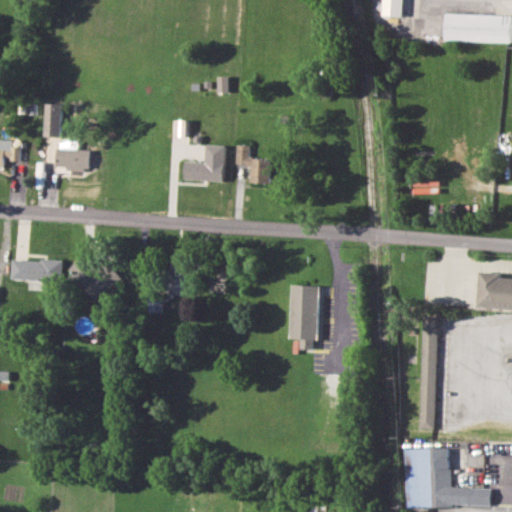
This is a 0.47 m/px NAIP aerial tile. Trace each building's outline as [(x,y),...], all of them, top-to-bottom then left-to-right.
[(404,16),(404,0),(383,0),(383,15),(404,16)] [(446,40),(511,41),(511,14),(447,13),(446,40)] [(218,91),(229,90),(228,75),(218,76),(218,91)] [(63,103),(46,102),(45,136),(62,136),(63,103)] [(79,140),(58,140),(57,168),(90,169),(90,149),(78,148),(79,140)] [(185,160),(184,179),(224,180),(226,144),(206,144),(206,161),(185,160)] [(270,182),(271,158),(250,157),(251,144),(237,144),(236,164),(251,164),(250,182),(270,182)] [(123,279),(110,261),(99,269),(87,253),(67,269),(93,302),(123,279)] [(63,260),(13,258),(12,278),(30,279),(29,289),(44,289),(45,280),(62,281),(63,260)] [(187,262),(168,262),(168,293),(186,293),(187,262)] [(511,307),(511,277),(503,277),(503,271),(481,270),(478,305),(511,307)] [(289,338),(300,338),(299,348),(317,348),(320,284),(292,283),(289,338)] [(149,311),(162,311),(162,296),(149,295),(149,311)] [(445,318),(439,432),(419,431),(426,317),(445,318)] [(449,447),(407,449),(407,507),(453,508),(453,505),(493,506),(493,489),(453,488),(449,447)]
